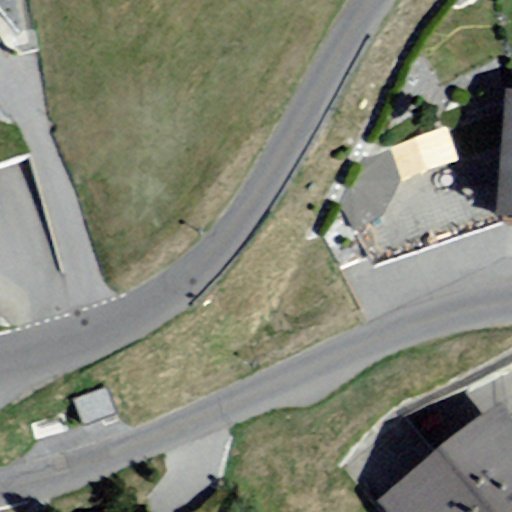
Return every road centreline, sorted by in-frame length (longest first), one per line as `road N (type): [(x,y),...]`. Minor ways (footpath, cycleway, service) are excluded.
road 1 (unclassified): [(0,485),(34,481),(470,304),(511,297)]
road 2 (unclassified): [(374,0),(204,265),(149,304),(0,355)]
